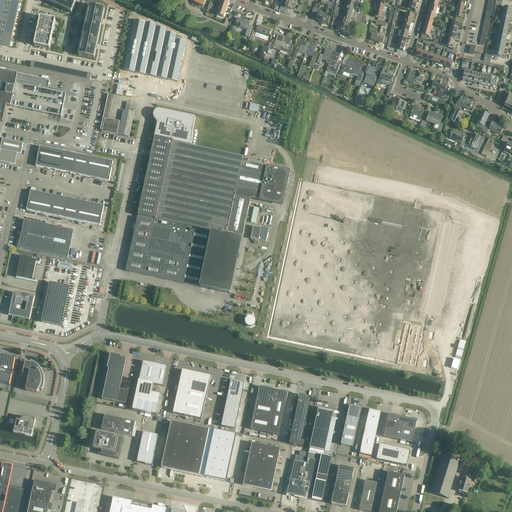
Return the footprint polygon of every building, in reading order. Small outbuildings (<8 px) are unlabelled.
[(0,0),(0,45),(9,47),(19,0),(0,0)] [(46,0),(46,1),(50,3),(55,6),(58,7),(61,8),(71,12),(73,6),(74,4),(76,0),(46,0)] [(488,0),(484,21),(490,23),(494,0),(488,0)] [(291,10),(293,4),(285,2),(284,7),(280,6),(279,10),(287,12),(287,9),(291,10)] [(220,4),(219,9),(225,12),(227,6),(220,4)] [(79,54),(79,56),(94,59),(96,49),(96,46),(97,44),(101,25),(102,22),(102,19),(104,9),(89,6),(88,10),(87,15),(87,16),(87,18),(86,21),(83,36),(82,39),(81,42),(81,45),(80,48),(79,54)] [(430,6),(428,12),(433,14),(435,14),(437,8),(430,6)] [(313,8),(312,14),(315,15),(318,16),(316,21),(319,22),(318,23),(321,24),(324,16),(325,14),(319,12),(320,11),(317,10),(313,8)] [(223,18),(225,12),(219,9),(216,15),(223,18)] [(407,13),(405,20),(411,21),(413,15),(407,13)] [(324,16),(321,24),(325,25),(325,24),(328,25),(330,18),(324,16)] [(38,32),(35,46),(39,47),(49,49),(55,21),(55,20),(48,19),(45,18),(44,18),(41,17),(38,29),(38,32)] [(245,37),(249,38),(253,27),(249,26),(250,23),(237,19),(235,27),(247,31),(245,37)] [(134,21),(123,71),(177,83),(186,43),(175,40),(176,36),(166,33),(166,30),(156,28),(156,26),(151,25),(134,21)] [(337,27),(336,30),(342,32),(346,33),(346,30),(347,30),(349,24),(342,22),(338,21),(337,27)] [(425,24),(423,29),(428,31),(430,32),(432,26),(425,24)] [(403,25),(401,31),(408,33),(410,27),(405,26),(403,25)] [(254,28),(248,44),(252,45),(254,37),(267,42),(268,39),(268,38),(271,31),(258,26),(257,29),(254,28)] [(485,46),(489,29),(483,27),(479,45),(485,46)] [(428,37),(430,32),(428,31),(423,29),(422,36),(428,37)] [(401,31),(400,38),(406,39),(408,33),(401,31)] [(370,40),(376,42),(378,36),(379,34),(376,33),(376,35),(372,34),(370,40)] [(268,50),(267,54),(270,55),(272,51),(272,49),(280,52),(281,49),(285,38),(277,35),(275,42),(272,41),(271,44),(270,43),(267,49),(268,50)] [(378,36),(376,42),(382,45),(383,42),(385,43),(387,38),(384,37),(384,38),(378,36)] [(281,49),(280,52),(287,54),(290,55),(293,46),(290,45),(292,40),(285,38),(281,49)] [(298,52),(305,55),(309,44),(302,41),(299,48),(296,47),(292,60),(295,61),(298,52)] [(316,46),(309,44),(305,55),(312,58),(309,67),(312,68),(318,54),(314,53),(316,46)] [(319,57),(317,64),(320,65),(322,60),(326,61),(325,63),(328,64),(329,62),(333,52),(325,49),(323,56),(320,55),(319,57)] [(415,56),(421,59),(424,52),(418,50),(417,50),(415,56)] [(328,64),(326,71),(336,74),(337,71),(340,64),(337,63),(340,55),(333,52),(329,62),(328,64)] [(429,54),(427,61),(433,63),(436,56),(429,54)] [(436,56),(433,63),(439,65),(442,59),(436,56)] [(442,59),(439,65),(445,67),(448,61),(442,59)] [(342,76),(343,76),(349,78),(350,75),(351,76),(351,75),(355,63),(348,60),(346,67),(343,66),(339,75),(342,76)] [(355,63),(351,75),(357,77),(356,81),(354,86),(358,87),(360,83),(361,83),(363,77),(362,76),(363,73),(360,72),(363,65),(355,63)] [(373,87),(374,84),(379,71),(368,67),(365,74),(366,75),(363,84),(373,87)] [(464,81),(468,82),(470,73),(470,70),(462,69),(461,72),(464,73),(462,82),(464,82),(464,81)] [(0,121),(2,122),(6,106),(10,107),(61,118),(66,95),(57,93),(58,90),(58,89),(48,87),(50,81),(16,74),(9,72),(8,72),(6,72),(5,72),(1,71),(0,70),(0,121)] [(390,96),(390,94),(396,78),(393,77),(394,74),(383,70),(378,83),(389,87),(386,95),(390,96)] [(417,74),(410,71),(406,82),(408,83),(413,84),(414,82),(422,84),(425,75),(417,72),(417,74)] [(481,73),(479,85),(480,86),(481,84),(484,85),(487,74),(481,73)] [(487,74),(484,85),(484,86),(486,87),(486,85),(490,86),(492,77),(492,75),(487,74)] [(434,81),(431,89),(436,91),(438,92),(436,97),(442,99),(448,101),(449,93),(446,92),(446,93),(444,92),(447,86),(442,84),(438,83),(436,82),(434,81)] [(108,95),(103,118),(107,119),(112,96),(108,95)] [(457,100),(454,107),(460,109),(461,107),(469,110),(473,102),(461,97),(459,101),(457,100)] [(389,106),(389,107),(395,110),(402,113),(403,111),(406,103),(392,98),(391,101),(389,106)] [(420,122),(424,111),(416,108),(416,107),(413,106),(411,112),(411,113),(409,118),(412,119),(413,116),(417,117),(416,120),(420,122)] [(459,112),(460,109),(454,107),(453,110),(454,111),(452,115),(451,115),(448,121),(449,121),(449,122),(457,126),(463,114),(459,112)] [(100,131),(102,131),(102,133),(117,136),(118,136),(129,138),(134,114),(123,111),(121,123),(105,119),(104,119),(103,119),(100,131)] [(138,216),(125,272),(229,294),(241,241),(237,240),(238,237),(242,238),(250,199),(281,205),(289,172),(247,163),(242,162),(194,151),(193,131),(195,119),(160,111),(138,216)] [(476,124),(477,124),(476,128),(481,131),(484,133),(488,125),(485,123),(489,116),(481,112),(476,124)] [(440,133),(443,124),(440,123),(442,117),(436,114),(435,115),(430,113),(426,122),(439,126),(437,132),(440,133)] [(488,125),(484,133),(487,134),(488,131),(500,136),(504,129),(492,123),(491,126),(488,125)] [(459,148),(462,149),(466,140),(463,139),(465,136),(453,131),(449,139),(461,144),(459,148)] [(466,140),(462,149),(463,149),(464,147),(463,147),(464,146),(467,148),(467,146),(475,150),(480,138),(473,134),(469,142),(466,140)] [(21,155),(23,144),(3,140),(4,139),(0,138),(0,161),(14,164),(16,154),(21,155)] [(36,167),(45,169),(109,182),(113,163),(40,148),(36,167)] [(302,173),(301,178),(316,182),(317,177),(302,173)] [(301,180),(267,337),(396,365),(397,360),(401,361),(400,367),(422,372),(430,332),(422,330),(448,212),(301,180)] [(30,192),(26,211),(100,226),(104,207),(30,192)] [(254,206),(251,223),(255,224),(259,207),(254,206)] [(18,248),(67,259),(73,232),(24,221),(18,248)] [(260,238),(259,238),(261,229),(253,227),(250,240),(251,240),(251,241),(254,242),(254,244),(258,245),(258,241),(259,241),(259,240),(260,240),(266,242),(268,229),(263,228),(260,238)] [(16,278),(36,282),(36,281),(32,280),(36,263),(40,264),(40,261),(21,257),(23,261),(24,261),(24,262),(23,262),(23,264),(23,265),(22,265),(17,277),(16,278)] [(49,283),(41,322),(61,326),(69,288),(49,283)] [(11,322),(12,322),(13,317),(30,321),(32,309),(37,310),(37,309),(32,308),(34,298),(13,293),(12,299),(5,298),(5,299),(12,300),(9,316),(12,317),(11,322)] [(251,327),(253,327),(254,326),(255,324),(255,322),(255,320),(254,319),(253,318),(251,317),(249,317),(248,317),(246,318),(245,320),(245,321),(245,323),(245,325),(246,326),(248,327),(249,328),(251,327)] [(0,389),(8,391),(9,386),(15,360),(16,355),(0,351),(0,389)] [(108,369),(102,400),(117,403),(126,405),(129,392),(119,390),(126,359),(120,357),(120,356),(110,354),(107,369),(108,369)] [(25,362),(22,374),(29,376),(25,391),(37,394),(37,392),(38,391),(39,389),(41,390),(42,391),(42,389),(43,387),(43,386),(44,384),(44,382),(44,381),(44,379),(43,377),(43,376),(43,374),(42,373),(41,371),(40,370),(39,368),(38,367),(37,366),(35,365),(34,364),(33,363),(34,364),(33,366),(30,365),(30,363),(25,362)] [(139,382),(135,401),(158,406),(161,396),(151,394),(153,385),(151,384),(155,365),(143,362),(139,382)] [(155,365),(151,384),(153,385),(163,387),(167,367),(157,365),(155,365)] [(182,371),(173,413),(201,419),(210,377),(182,371)] [(231,381),(221,427),(235,430),(244,384),(238,383),(238,382),(231,381)] [(259,387),(250,430),(267,433),(276,391),(259,387)] [(276,391),(267,433),(279,436),(288,393),(276,391)] [(299,396),(289,444),(303,447),(305,442),(301,441),(310,400),(305,398),(305,397),(299,396)] [(348,410),(341,442),(340,445),(348,447),(352,448),(361,409),(349,406),(348,410)] [(318,410),(308,454),(321,457),(321,456),(323,456),(332,413),(318,410)] [(381,413),(369,411),(359,455),(371,457),(381,414),(381,413)] [(386,426),(383,438),(394,440),(397,429),(399,417),(388,414),(386,426)] [(132,437),(135,422),(104,416),(101,431),(106,431),(105,434),(96,432),(93,449),(101,451),(101,456),(118,459),(123,437),(119,436),(119,434),(132,437)] [(399,417),(397,429),(414,432),(417,421),(399,417)] [(14,431),(14,433),(22,435),(23,435),(31,437),(32,431),(33,429),(32,428),(33,426),(34,426),(35,420),(22,418),(21,422),(17,421),(16,425),(15,427),(15,429),(15,430),(14,430),(14,431)] [(171,422),(161,468),(226,482),(236,436),(171,422)] [(397,429),(394,440),(412,444),(414,432),(397,429)] [(152,467),(154,456),(158,436),(143,433),(137,463),(145,464),(145,465),(152,467)] [(243,486),(271,492),(280,449),(252,443),(243,486)] [(379,445),(376,460),(406,467),(410,451),(379,445)] [(294,461),(287,495),(311,501),(322,503),(326,483),(331,459),(308,455),(306,463),(294,461)] [(447,499),(459,461),(442,455),(442,457),(430,494),(445,498),(447,499)] [(0,511),(19,511),(24,490),(9,487),(13,467),(10,466),(8,466),(7,465),(3,464),(0,476),(0,511)] [(346,508),(354,470),(339,467),(331,505),(346,508)] [(379,511),(396,511),(404,477),(388,473),(379,511)] [(471,481),(467,480),(468,477),(463,475),(462,478),(461,478),(457,491),(467,494),(471,481)] [(33,486),(30,501),(49,505),(52,491),(55,492),(57,486),(34,481),(33,486)] [(359,511),(364,511),(370,511),(372,509),(377,484),(365,481),(360,506),(359,511)] [(113,498),(110,511),(178,511),(175,511),(152,507),(151,511),(132,507),(133,502),(113,498)] [(30,501),(27,511),(47,511),(48,511),(51,511),(53,505),(49,505),(30,501)]
